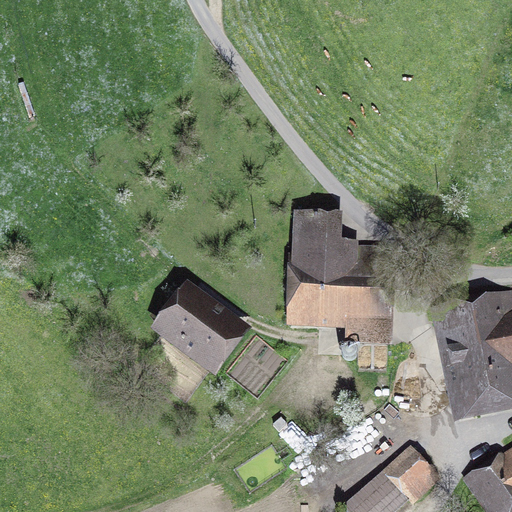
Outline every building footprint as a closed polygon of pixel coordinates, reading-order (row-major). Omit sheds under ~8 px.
[(392,318),(394,270),(385,248),(335,246),(336,218),(301,216),(297,314),(392,318)] [(495,295),(430,310),(434,329),(448,326),(466,407),(511,396),(511,367),(511,368),(511,367),(511,314),(500,317),(495,295)] [(165,332),(215,367),(240,331),(191,297),(165,332)] [(284,419),(276,426),(281,433),(289,426),(284,419)] [(506,464),(478,482),(497,511),(507,511),(511,509),(511,451),(502,458),(506,464)] [(347,510),(348,511),(388,511),(407,493),(414,501),(433,485),(408,455),(347,510)]
